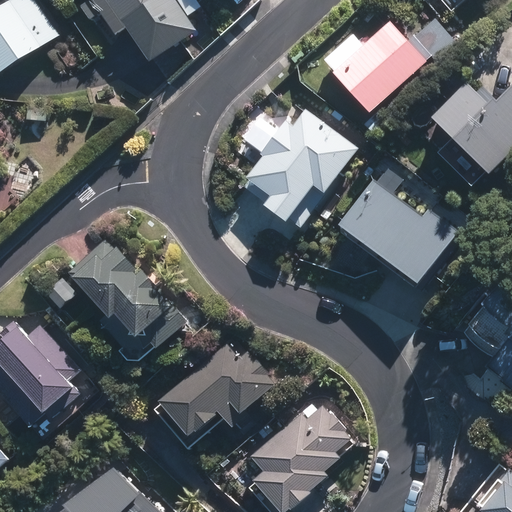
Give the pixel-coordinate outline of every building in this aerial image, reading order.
[(36,0),(29,0),(6,16),(0,15),(0,69),(7,80),(65,41),(36,0)] [(99,0),(127,40),(141,31),(161,60),(198,35),(178,5),(182,2),(181,0),(99,0)] [(410,45),(427,65),(434,59),(441,67),(462,48),(437,21),(410,45)] [(391,26),(336,77),(372,116),(427,65),(410,45),(391,26)] [(431,123),(453,145),(438,160),(468,190),(511,146),(511,89),(492,110),(468,86),(431,123)] [(355,149),(306,111),(294,127),(287,122),(263,153),(268,156),(253,175),(276,192),(269,202),(298,223),(355,149)] [(419,223),(371,186),(339,227),(416,286),(452,240),(423,218),(419,223)] [(111,241),(80,271),(153,345),(161,337),(169,345),(196,319),(129,250),(125,255),(111,241)] [(511,296),(506,291),(488,314),(511,333),(511,342),(492,368),(511,383),(511,296)] [(23,319),(0,340),(0,384),(1,385),(15,371),(63,422),(93,394),(78,378),(87,370),(47,327),(38,335),(23,319)] [(234,344),(165,408),(202,448),(235,417),(243,425),(285,382),(257,354),(250,361),(234,344)] [(324,403),(265,457),(278,472),(262,487),(284,511),(297,511),(337,476),(334,473),(363,446),(324,403)] [(0,480),(21,461),(0,438),(0,480)] [(150,511),(151,511),(113,472),(71,511),(150,511)] [(511,511),(511,490),(494,511),(511,511)]
